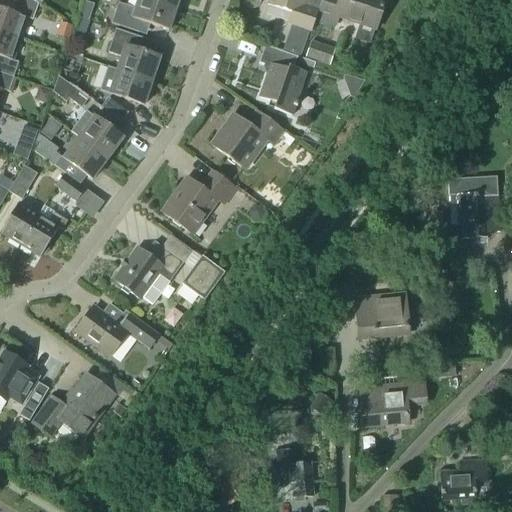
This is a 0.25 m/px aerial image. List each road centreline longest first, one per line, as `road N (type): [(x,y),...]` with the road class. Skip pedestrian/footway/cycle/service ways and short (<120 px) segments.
road 1 (unclassified): [(126,511),(502,0)]
road 2 (residential): [(0,300),(54,287),(75,262),(173,126),(219,0)]
road 3 (residential): [(507,274),(510,354),(360,511)]
